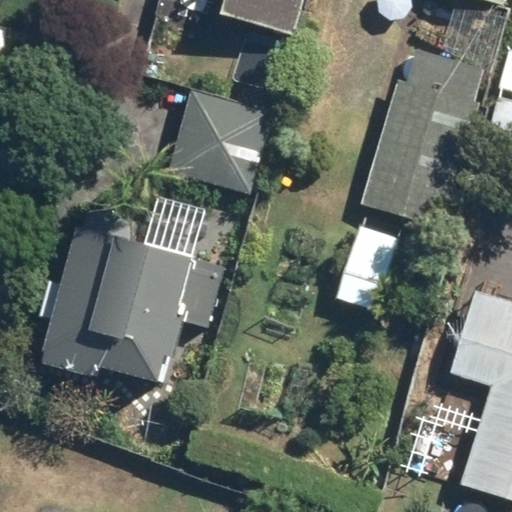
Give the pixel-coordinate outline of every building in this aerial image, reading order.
[(294,42),(305,0),(224,0),(219,22),(294,42)] [(438,0),(498,17),(502,0),(438,0)] [(405,88),(396,86),(361,211),(444,234),(479,109),(472,107),(481,75),(415,56),(405,88)] [(511,96),(502,94),(487,153),(511,158),(511,96)] [(273,120),(190,97),(167,178),(251,201),(273,120)] [(403,242),(357,230),(336,307),(382,320),(403,242)] [(191,271),(75,239),(37,374),(92,389),(95,380),(156,396),(191,271)] [(491,392),(460,490),(506,506),(511,507),(511,309),(468,296),(443,377),(491,392)]
